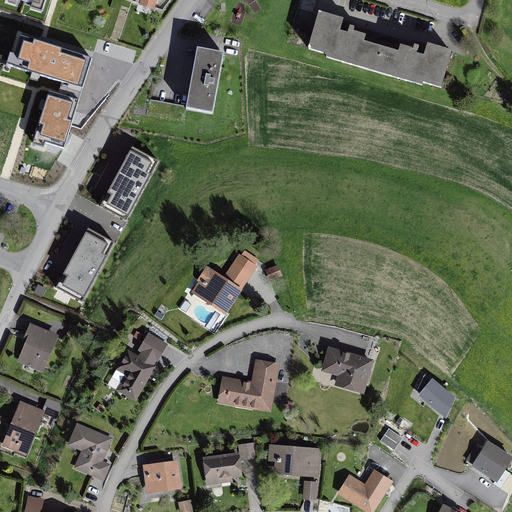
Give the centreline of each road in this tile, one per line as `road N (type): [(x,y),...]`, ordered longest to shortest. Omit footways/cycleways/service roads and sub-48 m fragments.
road 1 (residential): [(106,511),(151,407),(191,353),(282,321),(337,336)]
road 2 (residential): [(56,208),(191,0)]
road 3 (residential): [(0,337),(56,208)]
